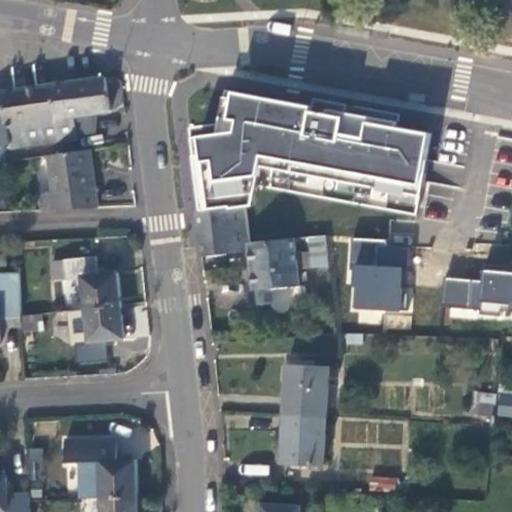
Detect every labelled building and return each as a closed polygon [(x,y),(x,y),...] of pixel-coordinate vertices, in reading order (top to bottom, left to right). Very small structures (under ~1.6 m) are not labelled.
[(101,74),(0,90),(0,143),(4,143),(5,147),(73,136),(69,114),(106,108),(101,74)] [(431,131),(226,91),(220,126),(232,127),(233,135),(192,141),(201,210),(251,205),(254,187),(415,213),(431,131)] [(49,152),(54,207),(96,205),(89,147),(49,152)] [(322,272),(320,238),(276,243),(249,246),(245,211),(229,212),(229,210),(197,214),(201,260),(249,255),(253,294),(298,290),(298,274),(322,272)] [(418,250),(354,246),(352,279),(365,281),(365,292),(357,292),(355,320),(415,321),(415,297),(403,296),(404,276),(415,278),(418,250)] [(77,275),(81,306),(115,302),(112,269),(91,272),(89,255),(44,260),(46,278),(77,275)] [(13,270),(0,270),(0,315),(16,315),(13,270)] [(444,288),(444,318),(484,321),(484,325),(506,328),(507,313),(511,313),(511,273),(487,272),(487,290),(481,290),(444,288)] [(119,335),(115,302),(81,306),(66,308),(72,360),(101,357),(100,342),(99,337),(108,336),(119,335)] [(0,324),(16,324),(16,315),(0,315),(0,324)] [(282,360),(280,409),(321,411),(324,362),(282,360)] [(511,396),(499,395),(498,415),(511,416),(511,396)] [(319,458),(321,411),(280,409),(278,456),(319,458)] [(73,457),(75,494),(97,493),(133,493),(131,456),(110,457),(109,435),(59,437),(60,458),(73,457)] [(2,511),(24,511),(24,496),(24,492),(8,493),(3,493),(2,480),(2,473),(0,473),(0,508),(2,509),(2,511)] [(397,478),(369,475),(368,489),(396,492),(397,478)] [(133,511),(133,493),(97,493),(97,511),(133,511)] [(294,511),(295,504),(257,501),(256,511),(294,511)]
